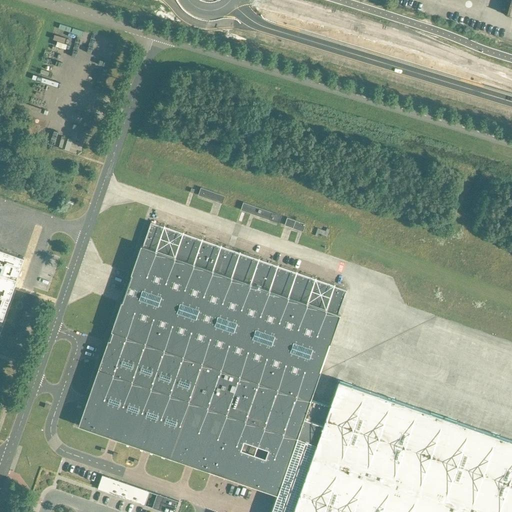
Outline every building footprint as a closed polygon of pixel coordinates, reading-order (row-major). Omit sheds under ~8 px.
[(511,0),(510,0),(506,13),(501,12),(501,13),(511,16),(511,0)] [(198,195),(218,201),(220,194),(201,187),(198,195)] [(243,202),(241,209),(246,211),(251,213),(270,220),(279,223),(282,215),(272,212),(243,202)] [(284,225),(303,231),(306,223),(287,217),(284,225)] [(511,511),(511,439),(338,380),(330,406),(311,399),(320,374),(338,319),(337,319),(347,288),(151,221),(143,245),(141,245),(131,274),(132,275),(123,302),(121,301),(111,331),(113,331),(110,340),(108,339),(78,425),(88,429),(89,427),(202,466),(202,468),(249,484),(249,483),(278,492),(270,511),(511,511)] [(0,319),(2,321),(24,258),(0,250),(0,319)] [(97,488),(165,511),(174,511),(179,501),(102,474),(97,488)]
